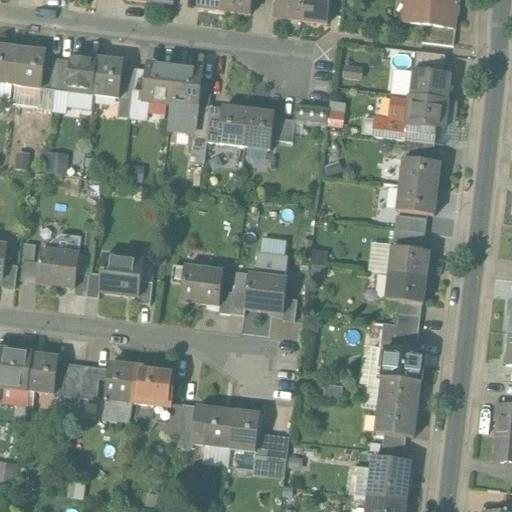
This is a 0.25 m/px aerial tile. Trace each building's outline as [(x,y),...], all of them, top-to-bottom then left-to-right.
[(147,0),(147,6),(173,9),(174,0),(147,0)] [(225,0),(197,0),(196,11),(224,15),(225,0)] [(252,0),(225,0),(224,15),(250,19),(252,0)] [(303,0),(276,0),(274,22),(300,25),(303,0)] [(330,0),(303,0),(300,25),(327,29),(330,4),(330,0)] [(406,0),(404,25),(424,27),(455,31),(458,0),(406,0)] [(455,31),(424,27),(421,45),(452,49),(455,31)] [(20,53),(0,50),(0,86),(16,88),(20,53)] [(48,56),(20,53),(16,88),(43,91),(47,61),(48,56)] [(444,58),(417,54),(415,73),(441,76),(444,58)] [(98,62),(73,59),(72,64),(68,94),(93,97),(98,62)] [(58,62),(47,61),(43,91),(55,92),(58,62)] [(72,64),(58,62),(55,92),(68,94),(72,64)] [(124,65),(98,62),(93,97),(120,101),(123,70),(124,65)] [(175,71),(149,68),(149,73),(145,104),(171,106),(175,71)] [(136,71),(123,70),(120,101),(132,102),(136,71)] [(149,73),(136,71),(132,102),(145,104),(149,73)] [(200,74),(175,71),(171,106),(196,109),(200,74)] [(441,76),(415,73),(411,99),(447,103),(451,77),(441,76)] [(447,103),(411,99),(408,124),(407,126),(436,130),(444,131),(446,118),(455,119),(457,105),(447,103)] [(348,128),(350,110),(301,104),(299,122),(348,128)] [(249,114),(223,111),(218,147),(244,150),(249,114)] [(274,117),(249,114),(244,150),(270,153),(274,117)] [(408,124),(377,121),(374,140),(406,144),(407,126),(408,124)] [(294,123),(282,122),(280,145),(291,146),(294,123)] [(436,130),(407,126),(406,144),(434,147),(436,130)] [(434,147),(406,144),(404,161),(432,165),(434,147)] [(432,165),(404,161),(401,188),(436,192),(439,165),(432,165)] [(436,192),(401,188),(397,216),(433,220),(436,192)] [(425,223),(396,220),(395,232),(423,236),(425,223)] [(423,236),(395,232),(393,247),(421,251),(423,236)] [(80,240),(59,238),(48,246),(47,254),(40,253),(35,287),(75,291),(75,292),(77,277),(79,258),(78,257),(80,240)] [(428,256),(392,251),(389,277),(425,281),(428,256)] [(143,265),(105,261),(103,278),(101,295),(139,300),(141,285),(143,265)] [(223,275),(185,270),(181,304),(219,308),(221,294),(223,275)] [(103,278),(90,276),(87,300),(100,302),(101,295),(103,278)] [(89,279),(77,277),(75,292),(75,291),(74,298),(85,300),(89,279)] [(425,281),(389,277),(385,304),(400,306),(421,308),(425,281)] [(286,283),(249,278),(245,312),(282,316),(284,302),(286,283)] [(153,286),(141,285),(139,300),(138,306),(150,307),(153,286)] [(234,295),(221,294),(219,308),(218,315),(231,317),(234,295)] [(297,303),(284,302),(282,316),(281,323),(295,325),(297,303)] [(421,308),(400,306),(399,317),(420,319),(421,308)] [(420,319),(399,317),(397,329),(418,331),(420,319)] [(396,340),(393,340),(395,328),(384,327),(380,353),(386,353),(386,352),(415,356),(417,343),(396,340)] [(418,331),(397,329),(396,340),(417,343),(418,331)] [(415,356),(386,352),(386,353),(383,380),(421,385),(425,358),(415,356)] [(33,357),(0,353),(0,390),(2,390),(0,405),(26,409),(28,394),(33,357)] [(58,361),(33,357),(28,394),(54,397),(58,361)] [(135,370),(109,367),(103,422),(124,424),(126,406),(131,406),(135,370)] [(160,372),(135,370),(131,406),(156,409),(167,410),(170,410),(171,406),(174,377),(160,376),(160,372)] [(421,385),(383,380),(380,408),(417,413),(421,385)] [(183,408),(171,406),(170,410),(167,410),(164,440),(179,442),(179,438),(183,409),(183,408)] [(417,413),(380,408),(376,436),(384,437),(405,440),(413,441),(417,413)] [(511,410),(496,408),(495,419),(498,420),(495,440),(511,441),(511,410)] [(196,411),(183,409),(179,438),(193,439),(196,411)] [(234,415),(196,411),(193,439),(192,447),(229,451),(234,415)] [(260,418),(234,415),(229,451),(256,454),(258,438),(260,418)] [(405,440),(384,437),(382,449),(404,452),(405,440)] [(193,439),(179,438),(179,442),(178,450),(191,451),(192,447),(193,439)] [(270,439),(258,438),(256,454),(256,459),(267,461),(270,439)] [(289,441),(270,439),(267,461),(267,464),(286,467),(289,441)] [(511,441),(495,440),(493,465),(511,467),(511,441)] [(404,452),(382,449),(381,461),(403,464),(404,452)] [(411,467),(373,462),(368,501),(406,506),(411,467)] [(405,511),(406,506),(368,501),(366,511),(405,511)]
